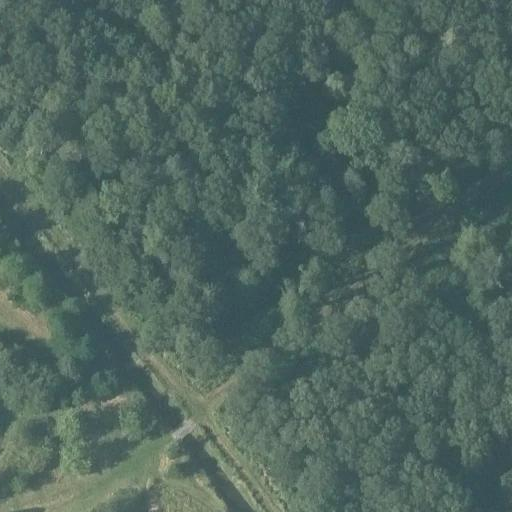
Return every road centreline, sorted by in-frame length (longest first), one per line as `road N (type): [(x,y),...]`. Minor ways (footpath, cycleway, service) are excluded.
road 1 (track): [(0,177),(269,511)]
road 2 (track): [(195,417),(511,166)]
road 3 (track): [(8,424),(56,416),(137,444),(133,468),(73,511)]
